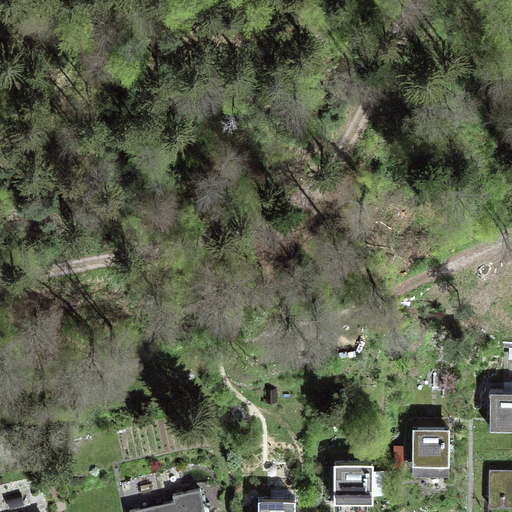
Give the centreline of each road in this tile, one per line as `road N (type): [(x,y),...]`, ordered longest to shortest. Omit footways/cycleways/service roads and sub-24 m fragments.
road 1 (track): [(0,277),(199,240),(297,200),(341,150),(410,0)]
road 2 (track): [(511,231),(335,312),(0,391)]
